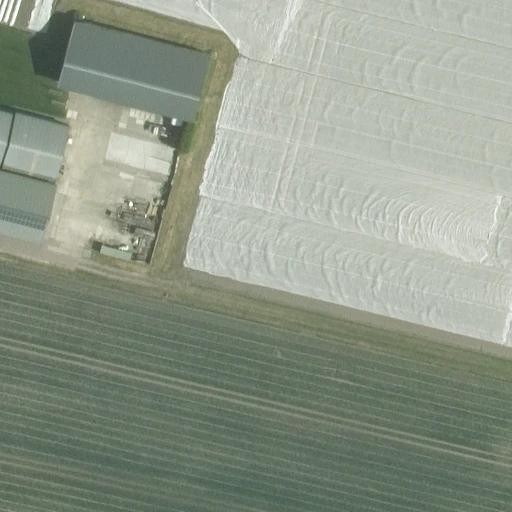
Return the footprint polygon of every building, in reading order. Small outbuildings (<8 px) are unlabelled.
[(58,83),(194,118),(210,53),(75,18),(58,83)] [(0,163),(55,177),(68,125),(15,110),(14,113),(0,108),(0,163)] [(154,130),(152,140),(168,143),(170,134),(154,130)] [(0,163),(0,230),(39,241),(54,180),(55,177),(0,163)] [(100,243),(98,253),(127,258),(129,248),(100,243)]
